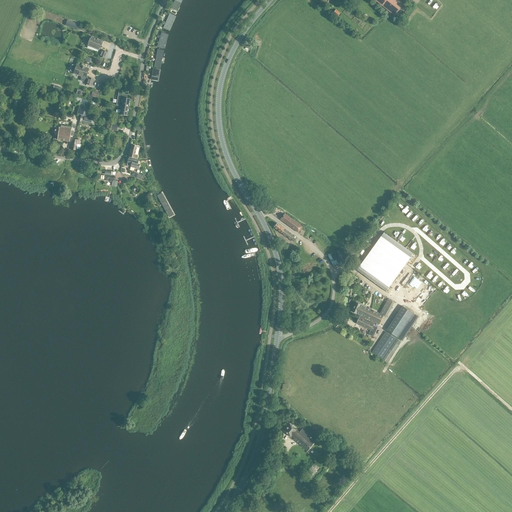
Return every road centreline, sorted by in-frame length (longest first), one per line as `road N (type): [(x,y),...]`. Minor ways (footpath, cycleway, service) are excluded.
road 1 (unclassified): [(0,149),(119,159),(147,43),(167,0)]
road 2 (track): [(511,408),(463,366),(455,370),(329,511)]
road 3 (secondary): [(257,212),(225,151),(218,95),(236,43),(270,0)]
road 4 (unclassified): [(277,336),(328,311),(333,273),(309,243),(257,212)]
road 5 (secondary): [(225,511),(260,437),(277,336)]
road 6 (secondary): [(277,336),(279,267),(257,212)]
